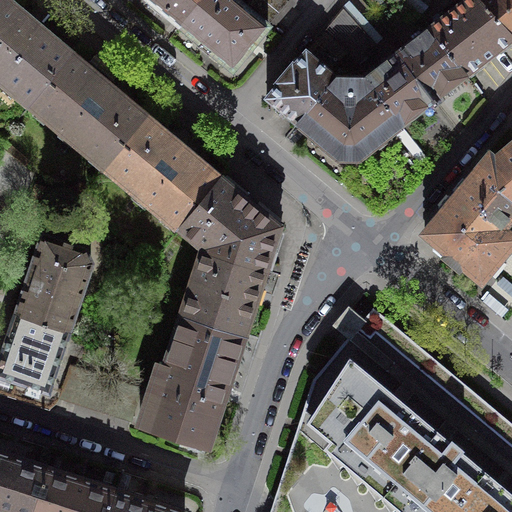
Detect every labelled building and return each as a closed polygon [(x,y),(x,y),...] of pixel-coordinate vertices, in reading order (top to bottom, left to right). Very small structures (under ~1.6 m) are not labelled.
[(0,0),(0,79),(31,105),(73,55),(31,20),(6,0),(0,0)] [(201,0),(150,0),(175,20),(181,25),(201,0)] [(250,11),(237,0),(201,0),(181,25),(233,69),(252,45),(289,0),(256,0),(252,6),(250,11)] [(511,39),(511,36),(478,0),(463,0),(429,27),(466,75),(467,75),(467,74),(484,61),(485,61),(491,56),(497,52),(511,39)] [(511,0),(478,0),(511,36),(511,0)] [(329,24),(315,40),(338,58),(338,59),(346,53),(355,60),(376,43),(343,7),(329,24)] [(466,75),(429,27),(397,52),(434,100),(439,97),(443,93),(464,77),(466,75)] [(298,123),(338,76),(329,69),(338,58),(315,40),(315,41),(316,41),(307,51),(306,50),(294,64),(293,63),(285,72),(277,82),(278,83),(266,97),(282,110),(298,123)] [(430,104),(434,100),(397,52),(364,76),(402,125),(404,123),(425,107),(430,104)] [(107,164),(147,117),(110,86),(73,55),(31,105),(32,105),(92,155),(93,153),(107,164)] [(402,125),(364,76),(338,76),(298,123),(309,132),(312,135),(312,136),(324,145),(339,157),(339,158),(349,158),(359,158),(359,157),(374,145),(375,146),(386,137),(386,136),(401,125),(402,125)] [(184,147),(147,117),(107,164),(121,176),(120,178),(180,228),(221,178),(184,147)] [(511,143),(495,157),(490,153),(475,170),(511,200),(511,143)] [(511,216),(511,200),(475,170),(424,232),(453,256),(481,280),(511,243),(511,233),(504,227),(511,216)] [(181,227),(205,247),(229,254),(228,257),(264,269),(277,226),(250,202),(221,178),(180,228),(181,227)] [(40,215),(51,219),(59,196),(54,191),(36,185),(27,211),(40,215)] [(31,271),(16,314),(68,331),(91,263),(84,248),(43,234),(31,271)] [(229,254),(205,247),(183,314),(243,333),(253,301),(264,269),(228,257),(229,254)] [(504,316),(511,306),(511,281),(502,272),(481,295),(504,316)] [(313,378),(274,500),(303,509),(301,511),(511,511),(511,422),(373,307),(313,378)] [(243,333),(183,314),(182,313),(166,363),(160,361),(140,423),(207,444),(223,397),(220,396),(222,392),(223,388),(225,389),(244,333),(243,333)] [(68,331),(16,314),(6,345),(0,361),(0,373),(48,390),(68,331)] [(85,371),(71,366),(61,395),(69,397),(76,399),(85,371)] [(142,389),(85,371),(76,399),(77,400),(77,399),(106,409),(131,417),(132,418),(142,389)] [(0,509),(9,511),(31,511),(47,466),(12,455),(0,450),(0,509)] [(107,511),(115,488),(81,477),(47,466),(31,511),(107,511)] [(184,511),(185,511),(150,499),(115,488),(107,511),(184,511)]
